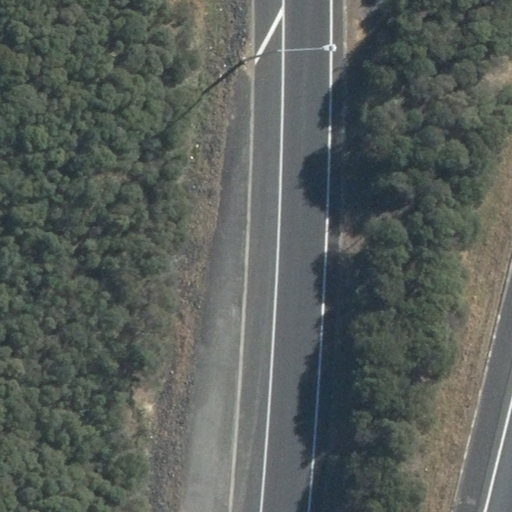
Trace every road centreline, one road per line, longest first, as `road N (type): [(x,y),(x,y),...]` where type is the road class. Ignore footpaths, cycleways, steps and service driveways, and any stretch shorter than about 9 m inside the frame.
road 1 (motorway): [(280,511),(307,167),(303,0)]
road 2 (track): [(252,511),(293,378)]
